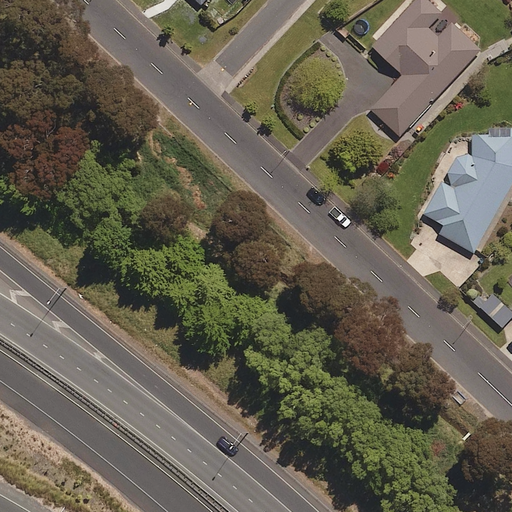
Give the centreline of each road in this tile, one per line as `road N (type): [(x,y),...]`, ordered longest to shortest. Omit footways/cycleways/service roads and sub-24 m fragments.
road 1 (residential): [(192,101),(511,402)]
road 2 (motorway): [(0,258),(307,511)]
road 3 (motorway): [(0,317),(171,435),(263,511)]
road 4 (motorway): [(188,511),(0,367)]
road 5 (residential): [(86,0),(192,101)]
road 6 (residential): [(192,101),(286,0)]
